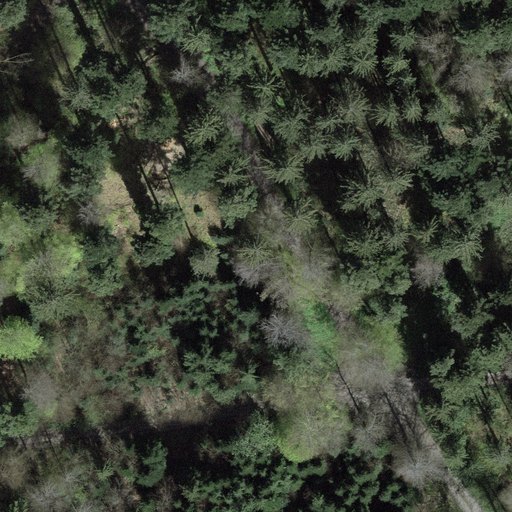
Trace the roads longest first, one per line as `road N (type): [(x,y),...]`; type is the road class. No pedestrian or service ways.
road 1 (track): [(383,394),(217,107),(131,0)]
road 2 (track): [(0,444),(383,394)]
road 3 (track): [(469,511),(383,394)]
road 4 (track): [(383,394),(511,380)]
